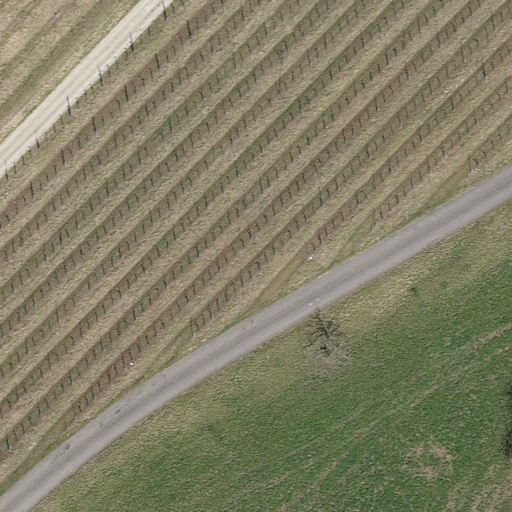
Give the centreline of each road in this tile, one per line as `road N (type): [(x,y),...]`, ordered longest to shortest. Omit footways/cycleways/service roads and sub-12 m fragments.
road 1 (track): [(511,183),(163,387),(13,511)]
road 2 (track): [(162,0),(0,165)]
